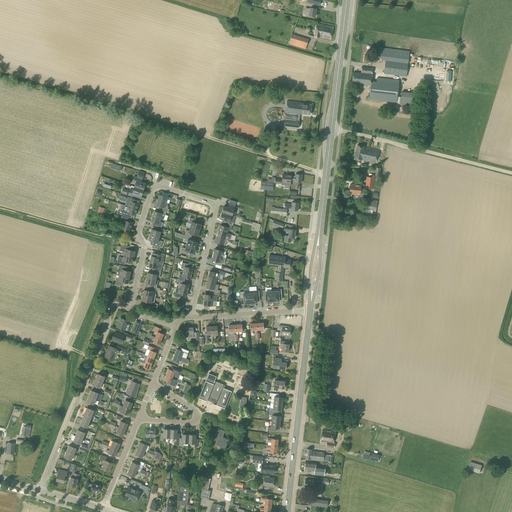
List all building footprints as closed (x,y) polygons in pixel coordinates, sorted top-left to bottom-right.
[(315,13),(315,9),(309,8),(309,9),(305,8),(304,11),(309,12),(308,15),(314,16),(315,16),(316,13),(315,13)] [(330,39),(333,28),(316,24),(313,37),(318,38),(318,37),(330,39)] [(409,51),(374,47),(374,48),(372,47),(371,53),(373,53),(373,58),(381,59),(381,60),(385,60),(384,74),(406,77),(409,51)] [(371,81),(372,69),(361,68),(361,74),(353,73),(352,82),(360,83),(359,85),(370,86),(369,100),(396,103),(399,80),(377,78),(376,82),(371,81)] [(414,99),(413,91),(401,91),(402,100),(414,99)] [(309,115),(310,114),(311,113),(311,111),(310,111),(311,105),(300,103),(287,101),(285,113),(284,127),(298,128),(300,114),(309,115)] [(376,163),(378,151),(364,147),(364,146),(357,144),(354,159),(360,161),(361,159),(376,163)] [(274,183),(281,184),(281,185),(290,186),(291,183),(290,183),(290,180),(294,181),(294,182),(301,183),(302,175),(295,174),(295,176),(291,176),(291,175),(282,174),(282,180),(275,179),(274,183)] [(134,187),(143,190),(145,183),(139,181),(140,178),(134,176),(132,182),(135,183),(134,187)] [(373,189),(374,177),(366,177),(365,188),(373,189)] [(261,181),(260,189),(272,191),(274,183),(274,182),(267,181),(266,181),(265,182),(261,181)] [(360,189),(364,189),(364,184),(357,184),(357,185),(350,184),(349,193),(354,194),(353,198),(359,199),(360,189)] [(141,196),(143,190),(134,187),(133,190),(129,189),(128,195),(134,197),(135,194),(141,196)] [(158,200),(166,202),(167,199),(170,200),(171,198),(159,194),(158,200)] [(128,206),(137,209),(140,200),(131,197),(130,198),(127,197),(125,205),(128,206)] [(160,210),(166,212),(168,212),(169,209),(167,209),(168,206),(165,205),(166,202),(158,200),(156,205),(161,207),(160,210)] [(298,211),(298,203),(292,202),(291,204),(284,204),(284,208),(291,209),(291,210),(298,211)] [(125,205),(122,204),(120,210),(118,209),(117,213),(122,215),(128,217),(130,213),(135,215),(137,209),(128,206),(125,205)] [(231,215),(234,216),(236,210),(237,207),(230,205),(229,208),(223,206),(221,212),(231,215)] [(286,215),(287,209),(280,209),(280,208),(271,206),(270,213),(283,215),(283,216),(286,216),(286,215)] [(362,215),(374,216),(375,214),(376,214),(377,208),(368,207),(368,209),(363,208),(362,215)] [(152,216),(161,219),(163,220),(166,212),(160,210),(159,212),(154,211),(152,216)] [(223,220),(223,222),(226,223),(232,225),(233,222),(229,221),(231,215),(221,212),(220,219),(223,220)] [(122,226),(131,228),(133,223),(126,221),(127,218),(121,216),(120,221),(123,222),(122,226)] [(160,222),(161,219),(152,216),(150,221),(154,223),(153,225),(161,228),(162,223),(160,222)] [(190,227),(199,230),(201,224),(195,223),(196,220),(189,218),(188,223),(191,224),(190,227)] [(272,219),(270,223),(272,224),(272,226),(280,229),(281,227),(282,228),(284,224),(272,219)] [(230,231),(232,225),(226,223),(225,226),(220,225),(218,230),(226,233),(227,230),(230,231)] [(129,234),(131,228),(122,226),(121,229),(117,228),(116,233),(121,235),(122,232),(129,234)] [(198,236),(199,230),(190,227),(189,231),(186,230),(184,235),(186,235),(191,237),(192,234),(198,236)] [(295,237),(295,235),(295,230),(289,229),(284,227),(283,231),(289,233),(288,236),(284,235),(283,242),(291,243),(291,238),(294,238),(294,237),(295,237)] [(150,234),(159,237),(161,232),(164,233),(165,230),(159,228),(158,231),(151,229),(150,234)] [(225,238),(226,233),(218,230),(216,236),(225,238)] [(158,240),(159,237),(150,234),(148,240),(155,242),(154,246),(160,248),(162,242),(158,240)] [(192,237),(191,237),(186,235),(184,241),(187,241),(186,245),(196,248),(197,242),(191,240),(192,237)] [(223,244),(225,238),(216,236),(215,242),(223,244)] [(124,255),(133,257),(135,251),(128,250),(129,247),(121,245),(119,251),(122,251),(121,254),(124,255)] [(194,254),(196,248),(186,245),(185,248),(182,247),(181,253),(187,255),(188,252),(194,254)] [(213,254),(225,258),(226,255),(225,255),(227,249),(221,247),(220,250),(214,248),(213,254)] [(158,263),(162,264),(163,262),(164,256),(152,253),(152,256),(151,256),(150,261),(158,263)] [(132,263),(133,257),(124,255),(121,254),(121,255),(124,255),(123,258),(118,257),(117,263),(124,264),(125,261),(132,263)] [(224,264),(225,258),(213,254),(211,260),(217,262),(216,264),(221,266),(222,263),(224,264)] [(268,265),(278,267),(277,272),(283,273),(284,267),(290,268),(291,260),(285,259),(285,257),(269,255),(268,265)] [(162,264),(158,263),(150,261),(149,267),(155,268),(154,271),(160,273),(162,264)] [(183,272),(192,274),(193,268),(191,268),(192,264),(188,263),(188,264),(182,263),(180,268),(184,269),(183,272)] [(118,275),(129,278),(130,272),(126,270),(126,267),(119,265),(117,272),(119,272),(118,275)] [(159,278),(160,273),(154,271),(153,274),(147,272),(146,278),(156,280),(156,277),(159,278)] [(177,279),(184,281),(185,278),(190,279),(192,274),(183,272),(182,274),(179,274),(179,275),(176,275),(176,279),(177,279)] [(128,283),(129,278),(118,275),(118,278),(116,278),(114,285),(121,286),(121,282),(128,283)] [(158,280),(156,280),(146,278),(145,284),(149,285),(149,288),(156,289),(158,280)] [(184,284),(184,281),(177,279),(176,285),(180,286),(179,288),(188,290),(189,285),(184,284)] [(207,282),(206,287),(210,288),(212,289),(211,292),(219,294),(220,291),(218,290),(218,288),(215,287),(215,284),(207,282)] [(155,294),(156,289),(149,288),(148,290),(144,289),(142,295),(155,298),(156,294),(155,294)] [(186,296),(188,290),(179,288),(178,291),(175,290),(174,296),(180,297),(181,295),(186,296)] [(272,291),(272,303),(276,303),(276,301),(279,301),(278,295),(282,295),(282,289),(272,289),(272,291)] [(249,291),(250,304),(251,304),(254,304),(254,303),(257,303),(256,297),(259,296),(259,290),(249,291)] [(272,303),(272,291),(265,291),(265,290),(262,290),(262,296),(265,296),(266,302),(269,302),(269,303),(272,303)] [(250,304),(249,291),(239,292),(239,298),(243,298),(244,304),(247,303),(247,305),(250,304)] [(204,294),(204,300),(216,301),(217,296),(219,296),(219,294),(211,292),(210,295),(209,295),(204,294)] [(154,303),(155,298),(142,295),(141,301),(151,303),(153,303),(153,307),(157,307),(157,304),(154,303)] [(216,306),(216,301),(204,300),(203,305),(210,306),(210,310),(216,309),(217,309),(218,306),(216,306)] [(124,330),(128,321),(120,318),(118,323),(116,327),(124,330)] [(137,334),(142,324),(136,321),(131,332),(137,334)] [(290,335),(291,328),(287,327),(288,326),(279,325),(279,328),(282,328),(281,334),(290,335)] [(155,338),(161,340),(163,334),(159,333),(161,329),(156,327),(154,333),(156,334),(155,337),(155,338)] [(193,329),(193,328),(185,328),(186,333),(185,333),(185,338),(194,337),(194,344),(199,344),(198,332),(194,332),(194,329),(193,329)] [(122,343),(125,336),(114,332),(111,339),(122,343)] [(155,337),(151,336),(148,335),(147,337),(154,340),(153,343),(159,345),(161,340),(155,338),(155,337)] [(289,351),(289,349),(289,348),(288,348),(289,344),(288,344),(288,342),(280,341),(279,347),(282,347),(282,351),(288,352),(288,351),(289,351)] [(112,360),(116,349),(109,346),(104,357),(112,360)] [(147,349),(145,355),(148,356),(147,356),(154,359),(156,353),(153,351),(155,348),(149,346),(147,349)] [(191,350),(185,348),(182,346),(180,350),(177,349),(175,354),(180,357),(181,357),(182,354),(187,356),(188,354),(189,354),(191,350)] [(277,355),(278,350),(276,350),(276,346),(271,346),(270,354),(277,355)] [(147,356),(148,356),(145,355),(139,352),(138,355),(143,357),(145,358),(143,360),(143,361),(151,364),(154,359),(147,356)] [(189,360),(181,357),(180,357),(175,354),(172,360),(178,362),(179,361),(187,364),(189,360)] [(143,361),(143,360),(139,358),(138,361),(144,364),(143,367),(149,369),(151,364),(143,361)] [(286,369),(287,363),(280,362),(280,359),(274,358),(273,368),(286,369)] [(168,369),(166,375),(176,379),(176,378),(177,379),(181,371),(171,367),(170,370),(168,369)] [(216,382),(214,381),(216,376),(208,373),(205,381),(206,381),(199,398),(206,401),(207,400),(214,403),(213,404),(216,405),(224,408),(231,391),(224,388),(225,385),(223,384),(216,382)] [(95,379),(102,382),(105,376),(97,374),(95,379)] [(127,376),(121,374),(121,375),(120,375),(118,380),(125,382),(126,382),(127,380),(126,380),(127,376)] [(176,379),(166,375),(164,380),(170,383),(169,385),(174,386),(176,382),(182,384),(183,382),(182,381),(176,378),(176,379)] [(100,388),(102,382),(95,379),(93,385),(100,388)] [(284,389),(284,381),(275,380),(274,388),(284,389)] [(135,397),(137,392),(136,392),(139,384),(132,381),(127,394),(135,397)] [(88,396),(96,399),(98,393),(91,390),(88,396)] [(270,393),(269,396),(271,396),(271,399),(274,399),(273,403),(282,404),(283,398),(274,397),(274,394),(272,393),(270,393)] [(93,405),(96,399),(88,396),(86,402),(93,405)] [(123,406),(130,409),(132,403),(125,400),(123,406)] [(267,408),(267,411),(269,412),(277,413),(278,410),(281,410),(282,404),(273,403),(273,409),(267,408)] [(127,415),(130,409),(123,406),(120,412),(127,415)] [(84,413),(91,416),(94,410),(87,407),(84,413)] [(269,412),(269,415),(272,415),(271,422),(280,422),(280,416),(277,416),(277,413),(269,412)] [(89,422),(91,416),(84,413),(82,419),(89,422)] [(87,428),(89,422),(82,419),(80,425),(87,428)] [(118,427),(125,430),(128,424),(120,421),(118,427)] [(123,436),(125,430),(118,427),(115,433),(123,436)] [(225,449),(228,440),(222,438),(225,431),(217,428),(212,439),(216,441),(215,445),(225,449)] [(155,437),(155,429),(151,429),(151,430),(146,430),(146,437),(155,437)] [(169,438),(170,429),(164,429),(163,433),(160,433),(160,440),(165,441),(165,438),(169,438)] [(179,438),(179,434),(176,434),(177,430),(170,429),(169,438),(174,438),(174,441),(178,442),(179,438)] [(75,435),(83,438),(85,433),(78,430),(75,435)] [(327,431),(322,430),(320,441),(327,442),(326,447),(334,448),(334,443),(333,443),(335,432),(330,432),(330,433),(327,432),(327,431)] [(188,443),(189,434),(182,434),(182,438),(179,438),(178,442),(179,442),(178,446),(182,446),(182,443),(188,443)] [(189,434),(188,443),(195,444),(194,447),(197,447),(198,439),(195,439),(195,435),(189,434)] [(80,444),(83,438),(75,435),(73,441),(80,444)] [(271,446),(277,446),(278,439),(271,438),(268,438),(267,442),(271,442),(271,446)] [(110,447),(117,450),(120,443),(113,441),(110,447)] [(137,448),(145,451),(147,445),(140,442),(137,448)] [(66,451),(74,454),(76,448),(69,445),(66,451)] [(115,456),(117,450),(110,447),(108,453),(115,456)] [(142,457),(145,451),(137,448),(135,454),(142,457)] [(332,463),(333,455),(324,454),(324,453),(311,451),(311,449),(307,449),(305,459),(323,461),(327,462),(332,463)] [(154,452),(149,450),(146,455),(152,457),(157,459),(159,453),(154,451),(154,452)] [(71,460),(74,454),(66,451),(64,457),(71,460)] [(109,471),(112,463),(105,460),(107,457),(101,455),(98,461),(104,463),(102,468),(109,471)] [(274,473),(275,466),(262,464),(263,457),(252,455),(251,463),(261,464),(260,471),(274,473)] [(320,475),(321,466),(315,466),(316,462),(305,461),(304,470),(314,471),(314,475),(320,475)] [(129,468),(136,471),(139,464),(132,462),(129,468)] [(479,473),(482,465),(470,462),(467,470),(479,473)] [(134,477),(136,471),(129,468),(127,474),(134,477)] [(66,476),(67,471),(60,470),(60,473),(58,473),(56,481),(63,483),(64,480),(65,479),(66,476)] [(69,485),(75,487),(77,479),(78,479),(79,474),(74,473),(73,478),(70,477),(69,481),(70,481),(69,485)] [(259,475),(259,474),(256,474),(256,475),(254,475),(254,479),(263,480),(263,485),(273,487),(274,478),(269,478),(269,476),(259,475)] [(318,493),(319,485),(318,485),(318,481),(314,480),(305,479),(304,486),(313,487),(313,492),(318,493)] [(92,485),(89,484),(86,482),(82,487),(86,489),(88,487),(91,488),(90,490),(94,491),(94,492),(98,493),(100,486),(92,484),(92,485)] [(135,501),(140,491),(128,487),(125,494),(132,497),(131,499),(135,501)] [(187,506),(189,488),(187,487),(181,487),(180,499),(183,501),(182,505),(187,506)] [(208,500),(210,490),(202,489),(200,498),(208,500)] [(159,502),(160,499),(157,497),(156,501),(152,500),(150,508),(151,509),(153,510),(154,510),(157,510),(160,503),(159,502)] [(173,511),(175,507),(174,506),(175,501),(168,499),(167,505),(168,505),(167,508),(166,511),(173,511)] [(217,505),(212,503),(209,511),(221,511),(223,506),(218,504),(217,505)]
